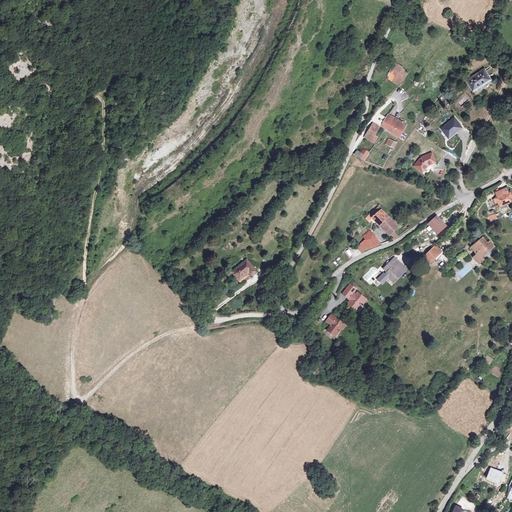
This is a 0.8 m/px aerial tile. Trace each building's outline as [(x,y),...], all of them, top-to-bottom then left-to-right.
[(403,68),(395,62),(386,76),(398,85),(407,73),(402,69),(403,68)] [(472,91),(490,79),(482,68),(464,80),(472,91)] [(379,125),(384,128),(398,136),(405,124),(402,123),(402,122),(397,119),(397,120),(393,118),(391,121),(385,117),(384,118),(381,123),(379,125)] [(454,119),(442,129),(450,139),(462,128),(454,119)] [(373,134),(377,127),(372,123),(366,132),(367,133),(364,137),(372,143),(376,137),(373,134)] [(392,148),(395,143),(387,138),(384,143),(392,148)] [(355,149),(352,153),(362,160),(366,153),(362,150),(360,153),(355,149)] [(421,157),(414,166),(421,173),(426,167),(425,166),(426,165),(427,166),(430,165),(431,167),(436,165),(435,163),(431,153),(421,157)] [(504,202),(505,204),(511,201),(511,197),(510,192),(509,192),(507,188),(498,192),(500,196),(497,198),(494,199),(496,204),(497,206),(504,202)] [(369,215),(378,206),(375,203),(366,212),(369,215)] [(378,206),(369,215),(389,236),(390,235),(392,238),(396,235),(393,232),(398,227),(378,206)] [(444,227),(436,217),(430,221),(433,225),(430,227),(432,229),(435,232),(436,234),(444,227)] [(363,240),(356,246),(360,251),(380,244),(368,231),(360,237),(363,240)] [(493,247),(488,242),(486,244),(481,238),(471,247),(479,256),(474,260),(479,266),(484,261),(481,259),(493,247)] [(410,254),(420,250),(418,245),(408,249),(410,254)] [(436,246),(424,258),(430,264),(442,252),(436,246)] [(443,263),(447,259),(443,255),(439,259),(443,263)] [(230,274),(238,282),(247,274),(250,277),(257,271),(247,260),(230,274)] [(401,274),(398,271),(395,268),(389,262),(383,268),(383,269),(386,272),(384,274),(392,283),(401,274)] [(461,271),(456,266),(451,271),(455,275),(452,277),(458,282),(472,268),(467,264),(461,271)] [(241,285),(250,277),(247,274),(238,282),(241,285)] [(351,286),(346,293),(351,297),(349,299),(352,301),(351,302),(349,306),(356,312),(362,304),(364,305),(367,301),(355,292),(356,291),(351,286)] [(351,297),(346,293),(343,296),(351,302),(352,301),(349,299),(351,297)] [(343,331),(346,327),(332,317),(327,323),(332,327),(328,332),(336,338),(341,331),(343,331)] [(495,388),(498,382),(488,376),(485,382),(495,388)] [(499,481),(503,473),(491,468),(487,476),(499,481)]
